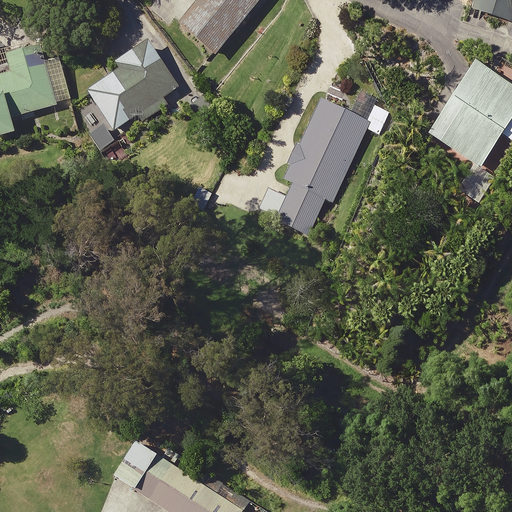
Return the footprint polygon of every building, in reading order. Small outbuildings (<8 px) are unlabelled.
[(266,0),(209,0),(185,30),(220,58),(266,0)] [(511,0),(481,0),(477,14),(511,24),(511,0)] [(0,41),(15,36),(3,4),(0,4),(0,41)] [(122,72),(89,96),(115,134),(195,78),(155,20),(123,42),(129,51),(115,61),(122,72)] [(71,104),(57,48),(12,59),(16,76),(0,80),(0,139),(20,135),(16,118),(71,104)] [(511,87),(480,67),(433,139),(484,172),(506,137),(511,141),(511,87)] [(368,122),(325,101),(286,181),(295,186),(289,199),(270,191),(260,212),(309,236),(326,200),(333,203),(369,130),(380,135),(391,113),(376,106),(368,122)] [(213,195),(199,188),(190,204),(204,212),(213,195)] [(246,511),(183,471),(157,454),(134,489),(168,511),(246,511)]
